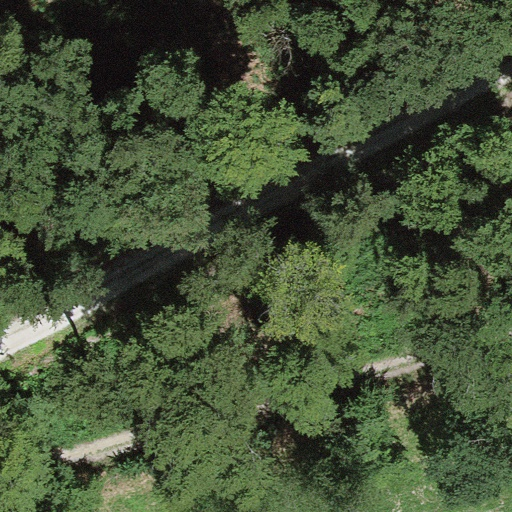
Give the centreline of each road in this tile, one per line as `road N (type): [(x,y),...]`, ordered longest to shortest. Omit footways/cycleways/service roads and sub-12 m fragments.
road 1 (track): [(0,341),(511,65)]
road 2 (track): [(0,466),(511,337)]
